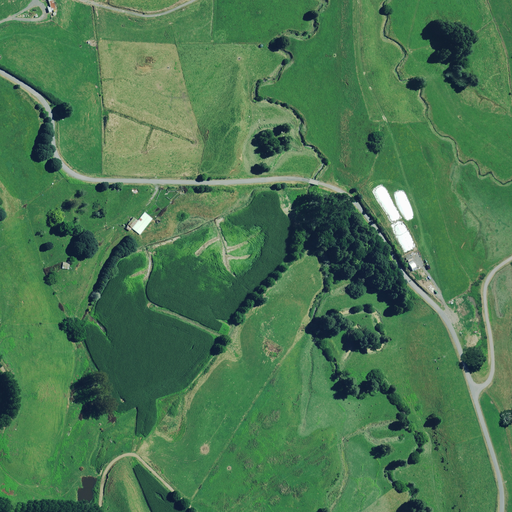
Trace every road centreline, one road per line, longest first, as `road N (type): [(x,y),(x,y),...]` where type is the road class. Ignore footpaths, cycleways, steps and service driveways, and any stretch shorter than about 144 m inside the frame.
road 1 (residential): [(473,391),(444,317),(403,278),(346,195),(285,178),(74,175),(54,152),(46,105),(0,72)]
road 2 (unclassified): [(473,391),(493,371),(483,285),(511,258)]
road 3 (residential): [(501,511),(473,391)]
